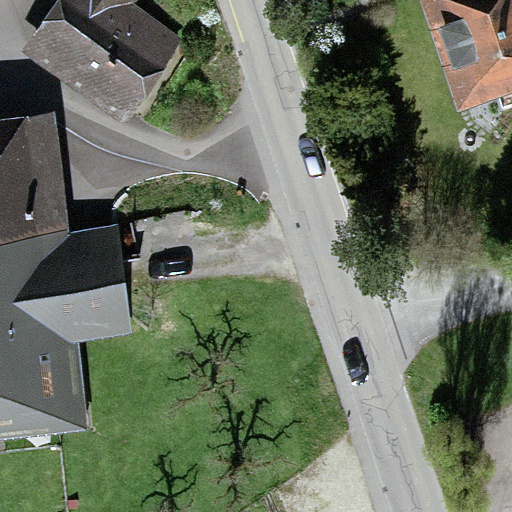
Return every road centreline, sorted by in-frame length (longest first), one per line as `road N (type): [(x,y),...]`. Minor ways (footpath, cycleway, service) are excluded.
road 1 (tertiary): [(420,511),(246,0)]
road 2 (track): [(354,312),(511,293)]
